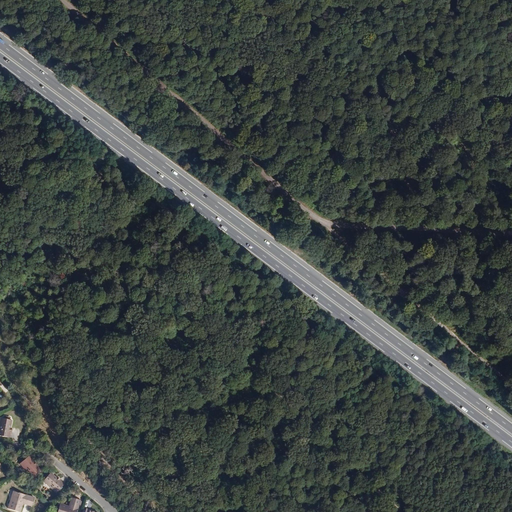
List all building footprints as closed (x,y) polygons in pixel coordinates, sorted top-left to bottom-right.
[(8,419),(9,416),(4,416),(4,418),(0,418),(0,419),(0,435),(8,437),(9,431),(10,428),(11,420),(10,420),(8,419)] [(36,464),(33,461),(28,455),(20,462),(31,476),(32,475),(34,477),(36,475),(35,473),(36,472),(38,473),(40,471),(39,469),(40,469),(36,464)] [(59,479),(57,477),(51,472),(49,474),(48,472),(45,475),(47,476),(44,480),(57,492),(64,483),(59,479)] [(20,511),(23,503),(24,501),(32,504),(34,497),(15,491),(14,495),(13,494),(8,508),(20,511)] [(76,511),(80,500),(74,498),(71,507),(69,506),(60,503),(57,511),(76,511)]
